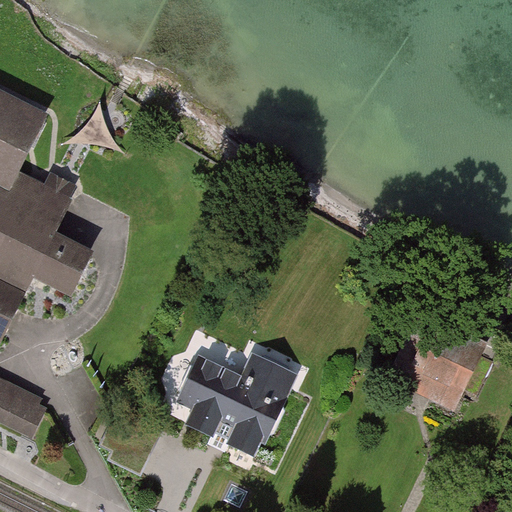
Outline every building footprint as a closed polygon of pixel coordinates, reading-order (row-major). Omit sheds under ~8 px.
[(39,113),(0,93),(0,191),(17,158),(39,113)] [(0,191),(0,281),(17,290),(22,293),(28,281),(67,300),(88,257),(44,235),(69,185),(17,158),(0,191)] [(0,281),(0,323),(17,290),(0,281)] [(488,343),(430,316),(399,384),(423,394),(457,411),(488,343)] [(240,361),(214,347),(176,418),(222,442),(257,461),(308,368),(253,338),(240,361)] [(0,421),(33,437),(47,407),(39,404),(42,397),(0,377),(0,421)] [(125,431),(112,425),(101,449),(112,455),(108,463),(142,479),(152,457),(163,435),(131,419),(125,431)]
